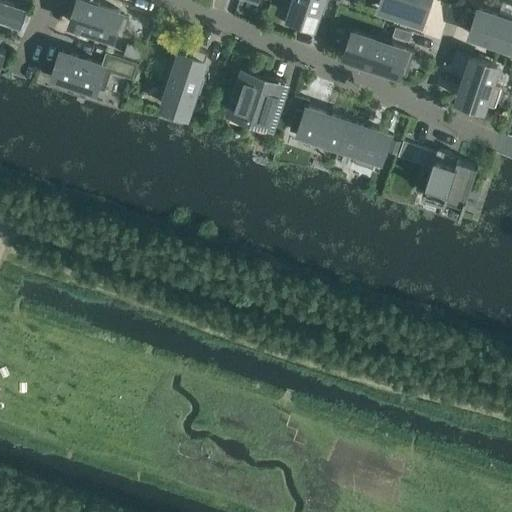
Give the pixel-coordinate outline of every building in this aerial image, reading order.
[(0,0),(0,18),(21,26),(28,5),(11,0),(0,0)] [(121,10),(89,0),(78,0),(71,22),(112,36),(113,33),(123,36),(129,17),(120,13),(121,10)] [(311,32),(319,9),(323,10),(326,0),(292,0),(294,1),(286,24),(311,32)] [(382,0),(380,7),(424,22),(431,0),(382,0)] [(467,9),(462,23),(473,27),(471,34),(511,48),(511,46),(511,19),(479,8),(478,12),(467,9)] [(409,40),(412,31),(395,26),(393,35),(409,40)] [(415,50),(391,42),(393,38),(379,33),(377,38),(354,30),(346,55),(369,63),(367,67),(381,72),(383,67),(406,75),(415,50)] [(200,74),(208,51),(183,43),(175,66),(170,65),(166,79),(170,80),(162,103),(187,112),(195,89),(200,90),(204,76),(200,74)] [(62,50),(53,76),(94,90),(95,86),(105,89),(111,70),(132,77),(137,63),(106,52),(102,64),(62,50)] [(471,57),(458,98),(484,106),(485,103),(494,106),(501,87),(491,84),(497,65),(471,57)] [(243,70),(230,110),(272,124),(277,108),(282,93),(286,80),(264,72),(262,76),(243,70)] [(282,93),(277,108),(289,112),(291,105),(294,97),(282,93)] [(294,97),(291,105),(306,110),(310,99),(295,94),(294,97)] [(308,106),(299,132),(339,146),(348,120),(308,106)] [(376,158),(379,159),(388,133),(348,120),(339,146),(357,152),(353,161),(373,168),(376,158)] [(396,153),(400,141),(392,139),(388,150),(396,153)] [(404,140),(398,155),(411,160),(416,144),(404,140)] [(458,215),(460,216),(477,165),(450,156),(451,152),(437,147),(422,191),(461,204),(458,215)]
